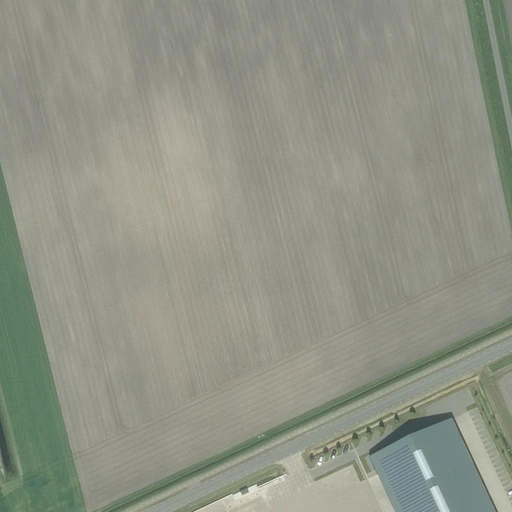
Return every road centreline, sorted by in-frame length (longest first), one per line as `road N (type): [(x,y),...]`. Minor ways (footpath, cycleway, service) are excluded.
road 1 (secondary): [(150,511),(511,345)]
road 2 (unclassified): [(511,130),(486,0)]
